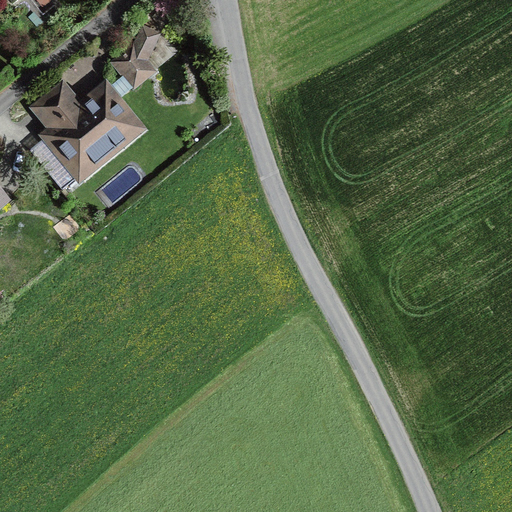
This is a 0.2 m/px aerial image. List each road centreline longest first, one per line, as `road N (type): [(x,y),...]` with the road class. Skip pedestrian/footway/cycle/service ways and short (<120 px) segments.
road 1 (unclassified): [(222,0),(282,214),(429,511)]
road 2 (residential): [(0,103),(126,0)]
